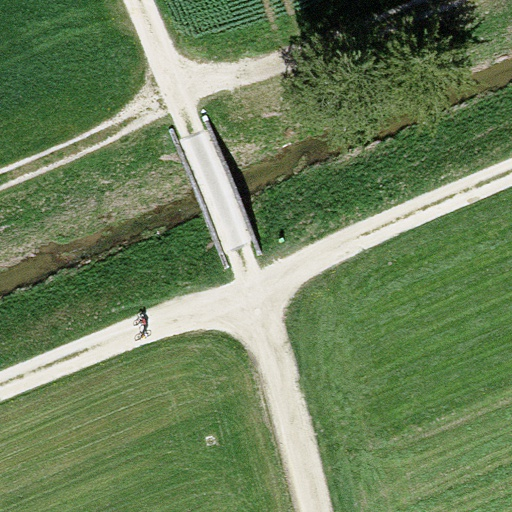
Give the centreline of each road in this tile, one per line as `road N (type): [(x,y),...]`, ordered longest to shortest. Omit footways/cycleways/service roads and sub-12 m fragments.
road 1 (track): [(511,180),(0,393)]
road 2 (track): [(144,0),(253,288),(312,511)]
road 3 (track): [(0,170),(412,0)]
